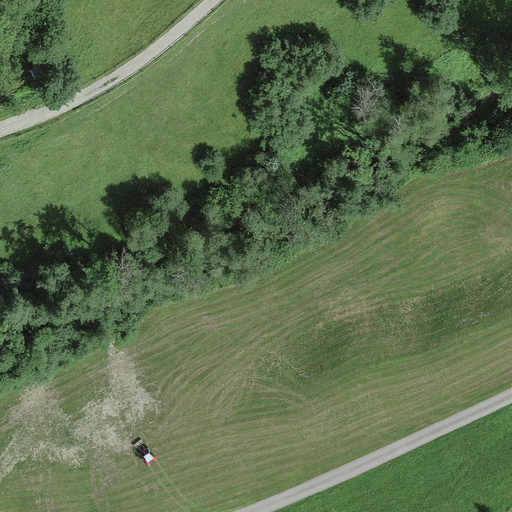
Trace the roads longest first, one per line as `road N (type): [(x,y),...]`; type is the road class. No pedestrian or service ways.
road 1 (track): [(511,393),(251,511)]
road 2 (track): [(0,141),(129,69),(216,0)]
